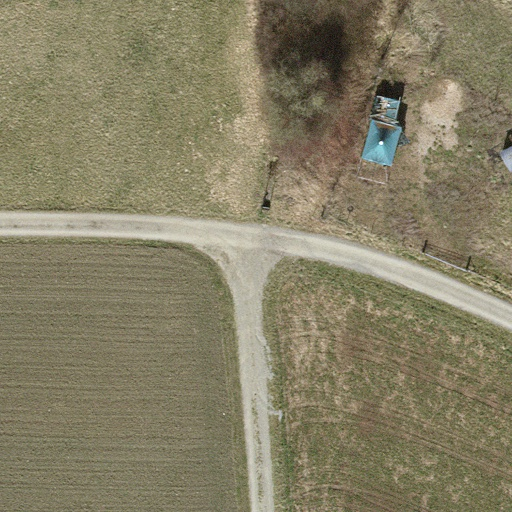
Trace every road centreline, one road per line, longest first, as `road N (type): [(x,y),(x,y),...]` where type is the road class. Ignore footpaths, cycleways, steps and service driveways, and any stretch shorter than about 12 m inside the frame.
road 1 (track): [(252,250),(415,281),(511,322)]
road 2 (track): [(270,511),(252,250)]
road 3 (track): [(252,250),(197,239),(0,236)]
